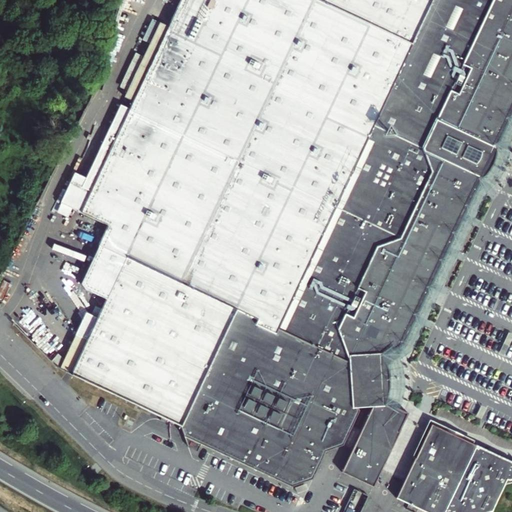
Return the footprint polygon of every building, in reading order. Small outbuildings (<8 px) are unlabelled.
[(362,390),(353,366),(352,362),(339,323),(350,357),(383,359),(405,344),(414,323),(482,175),(446,158),(425,148),(438,121),(458,130),(495,148),(511,113),(511,112),(511,109),(511,0),(181,0),(169,27),(153,19),(143,39),(150,43),(125,97),(134,101),(129,110),(121,106),(87,178),(83,187),(71,181),(61,203),(108,225),(103,236),(99,246),(105,249),(99,260),(94,258),(85,279),(89,284),(109,294),(97,318),(87,313),(76,335),(87,340),(72,373),(183,424),(193,445),(200,449),(203,441),(294,484),(312,478),(326,449),(343,444),(359,409),(354,392),(362,390)] [(438,121),(425,148),(446,158),(482,175),(495,148),(458,130),(438,121)] [(71,181),(83,187),(87,178),(75,173),(71,181)] [(511,340),(511,334),(509,333),(499,354),(504,356),(511,340)] [(87,340),(76,335),(61,368),(72,373),(87,340)] [(372,401),(337,474),(369,490),(406,412),(383,401),(372,401)] [(426,427),(392,501),(415,511),(488,511),(501,486),(503,486),(506,486),(510,485),(511,484),(511,463),(510,466),(426,427)] [(350,491),(340,511),(357,511),(364,498),(350,491)]
